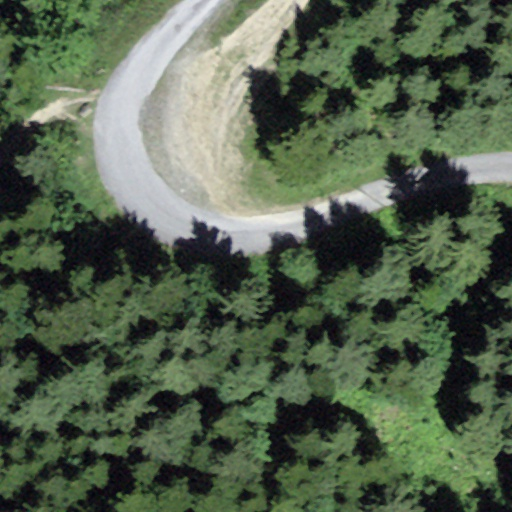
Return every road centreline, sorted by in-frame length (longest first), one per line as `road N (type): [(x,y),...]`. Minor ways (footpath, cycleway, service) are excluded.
road 1 (track): [(214,0),(128,100),(141,168),(181,231),(271,233),(479,167),(511,172)]
road 2 (track): [(0,174),(81,107),(226,75),(306,0)]
